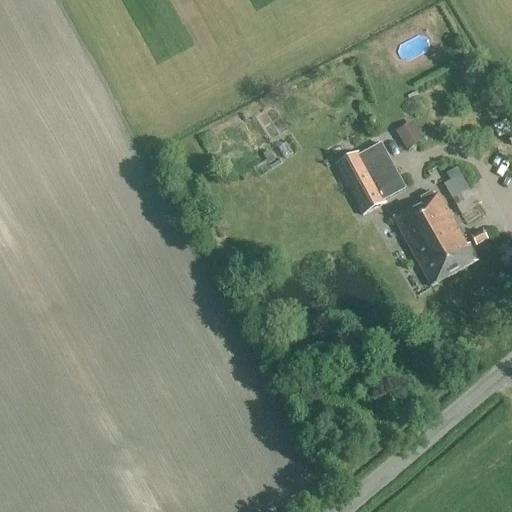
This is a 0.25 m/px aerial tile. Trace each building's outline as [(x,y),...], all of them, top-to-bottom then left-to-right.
[(493,130),(499,140),(511,132),(505,122),(493,130)] [(423,141),(412,123),(394,134),(406,152),(423,141)] [(377,147),(337,168),(363,218),(385,206),(383,201),(402,191),(393,173),(392,174),(377,147)] [(472,174),(463,178),(473,203),(488,196),(502,228),(511,224),(511,163),(508,155),(485,165),(490,177),(475,183),(472,174)] [(426,196),(429,200),(393,220),(431,289),(478,262),(469,245),(466,247),(437,195),(433,197),(431,193),(426,196)] [(352,245),(354,234),(336,231),(334,241),(352,245)] [(471,240),(476,248),(488,241),(483,233),(471,240)]
